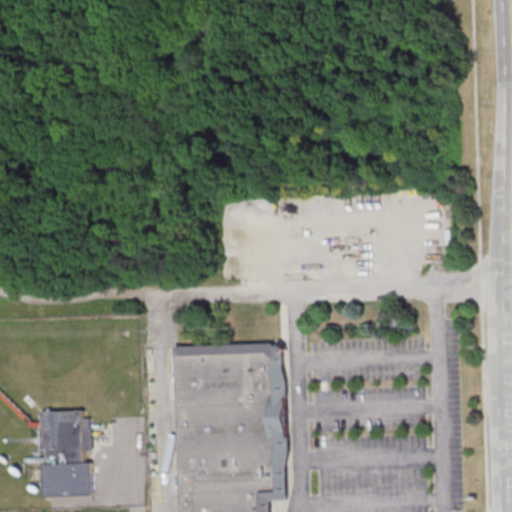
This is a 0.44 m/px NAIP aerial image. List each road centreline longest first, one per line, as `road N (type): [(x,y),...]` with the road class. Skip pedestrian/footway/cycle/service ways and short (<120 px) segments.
road 1 (secondary): [(503,267),(509,511)]
road 2 (secondary): [(511,119),(503,267)]
